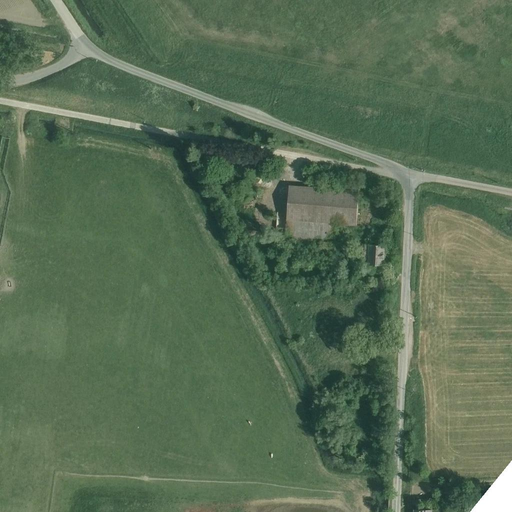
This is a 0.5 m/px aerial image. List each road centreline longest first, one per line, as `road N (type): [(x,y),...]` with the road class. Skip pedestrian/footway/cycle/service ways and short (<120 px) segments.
road 1 (unclassified): [(408,175),(0,101)]
road 2 (unclassified): [(408,175),(85,46)]
road 3 (unclassified): [(408,175),(396,511)]
